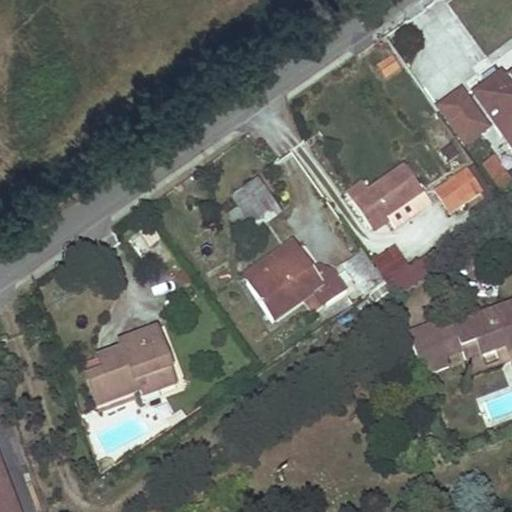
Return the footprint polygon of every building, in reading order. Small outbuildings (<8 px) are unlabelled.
[(392,56),(375,64),(382,79),(399,71),(392,56)] [(511,77),(505,83),(500,76),(486,87),(488,90),(475,99),(505,140),(511,134),(511,77)] [(475,99),(488,90),(486,87),(473,96),(475,99)] [(487,129),(461,92),(438,108),(465,145),(487,129)] [(505,197),(511,192),(511,181),(495,157),(484,165),(505,197)] [(414,175),(407,166),(404,168),(411,178),(414,175)] [(488,190),(474,167),(466,172),(480,194),(488,190)] [(422,194),(411,178),(404,168),(369,193),(363,185),(346,196),(371,231),(387,220),(422,194)] [(450,215),(480,194),(466,172),(466,171),(434,192),(450,215)] [(279,213),(258,183),(232,201),(240,211),(229,219),(244,239),(279,213)] [(500,203),(495,195),(493,197),(488,190),(480,194),(486,202),(482,204),(487,212),(500,203)] [(395,231),(431,206),(422,194),(387,220),(395,231)] [(511,231),(511,205),(499,215),(510,232),(511,231)] [(312,272),(294,245),(243,279),(247,285),(291,255),(305,276),(312,272)] [(386,285),(409,269),(395,249),(372,266),(386,285)] [(383,283),(374,271),(360,253),(343,266),(365,296),(383,283)] [(319,269),(312,272),(305,276),(291,255),(247,285),(272,323),(305,301),(318,292),(327,305),(345,293),(333,275),(319,269)] [(327,305),(318,292),(305,301),(314,315),(327,305)] [(511,305),(451,328),(452,329),(461,353),(465,362),(479,357),(480,359),(494,354),(497,360),(506,356),(509,360),(511,361),(511,360),(511,305)] [(437,335),(433,326),(407,336),(423,378),(449,368),(446,360),(437,335)] [(461,353),(452,329),(437,335),(446,360),(461,353)] [(176,387),(156,332),(120,345),(122,352),(98,361),(103,375),(86,381),(96,409),(138,394),(140,400),(176,387)] [(499,366),(511,360),(511,361),(509,360),(506,356),(497,360),(499,366)] [(480,359),(479,357),(465,362),(470,377),(484,372),(480,359)] [(114,469),(111,464),(105,462),(96,467),(100,478),(114,469)]
